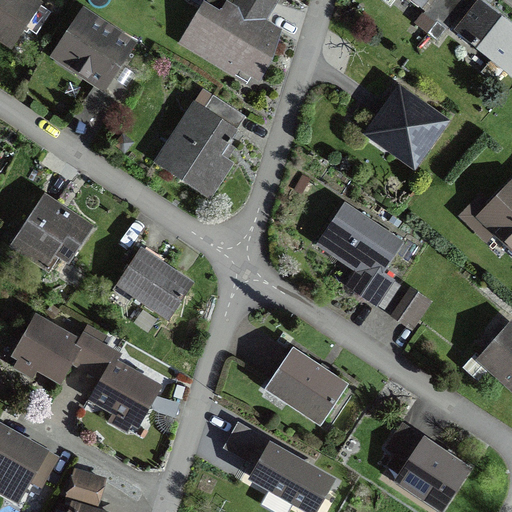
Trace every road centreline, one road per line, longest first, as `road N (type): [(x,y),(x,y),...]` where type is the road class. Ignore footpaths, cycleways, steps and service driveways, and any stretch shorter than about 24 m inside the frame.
road 1 (residential): [(240,266),(511,446)]
road 2 (residential): [(0,110),(240,266)]
road 3 (residential): [(323,0),(240,266)]
road 4 (residential): [(240,266),(164,511)]
